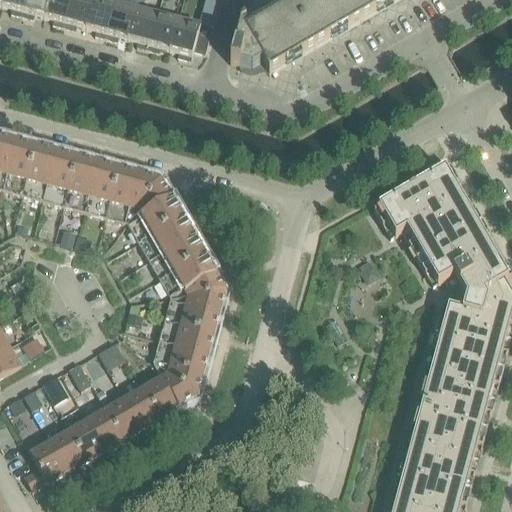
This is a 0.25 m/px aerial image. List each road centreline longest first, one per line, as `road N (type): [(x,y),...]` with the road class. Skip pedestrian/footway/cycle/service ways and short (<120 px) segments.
road 1 (residential): [(210,96),(292,115),(503,0)]
road 2 (residential): [(0,118),(273,192),(301,207)]
road 3 (residential): [(269,331),(244,421),(98,511)]
road 4 (residential): [(288,511),(323,492),(334,443),(332,426),(269,331)]
road 5 (residential): [(210,96),(0,37)]
road 6 (residential): [(301,207),(463,107)]
road 7 (residential): [(269,331),(301,207)]
